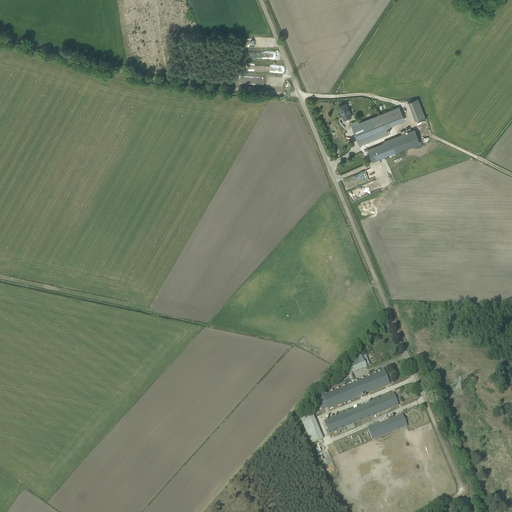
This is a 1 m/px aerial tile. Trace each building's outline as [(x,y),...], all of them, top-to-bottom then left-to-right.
[(415,121),(425,117),(417,99),(408,103),(415,121)] [(346,103),(338,107),(343,120),(351,117),(346,103)] [(388,133),(384,125),(403,117),(399,107),(359,123),(361,128),(353,131),(359,146),(362,145),(361,144),(388,133)] [(388,155),(413,145),(408,131),(383,142),(383,144),(367,150),(372,162),(388,155)] [(354,176),(343,179),(346,189),(357,186),(354,176)] [(347,362),(352,373),(366,367),(362,356),(347,362)] [(326,408),(327,409),(390,384),(384,371),(354,383),(353,380),(350,381),(351,384),(322,396),(323,398),(317,400),(321,410),(326,408)] [(393,393),(379,399),(378,397),(374,398),(375,400),(344,413),(343,411),(338,414),(338,415),(324,421),(329,434),(346,427),(348,430),(355,427),(354,424),(398,405),(393,393)] [(300,418),(311,444),(323,439),(312,413),(300,418)] [(402,415),(367,429),(372,441),(407,426),(402,415)]
